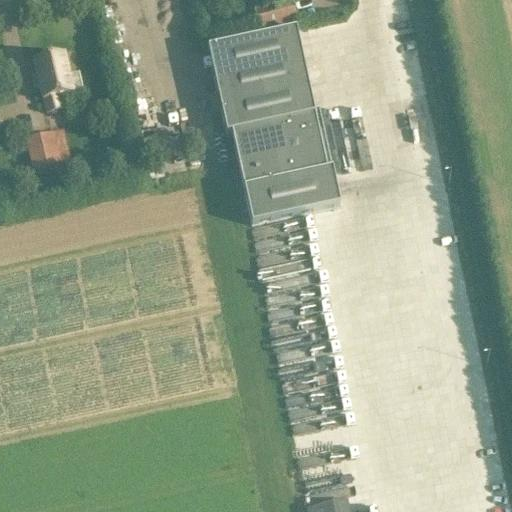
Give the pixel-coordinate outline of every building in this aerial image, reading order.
[(260,34),(296,24),(290,4),(253,13),(260,34)] [(340,210),(327,149),(319,138),(324,137),(319,112),(313,113),(296,33),(207,52),(220,113),(226,138),(231,137),(251,229),(340,210)] [(78,75),(67,78),(62,57),(33,64),(42,103),(42,102),(45,116),(61,113),(58,99),(82,93),(78,75)] [(135,112),(140,150),(158,148),(153,110),(135,112)] [(24,142),(31,173),(59,166),(52,136),(24,142)]
